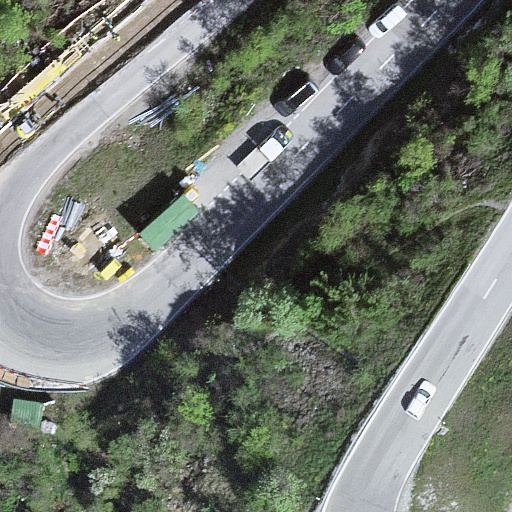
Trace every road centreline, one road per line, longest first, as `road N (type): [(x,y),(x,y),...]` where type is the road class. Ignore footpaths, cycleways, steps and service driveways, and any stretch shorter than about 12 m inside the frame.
road 1 (secondary): [(0,318),(50,342),(117,327),(444,0)]
road 2 (secondary): [(511,252),(392,440),(359,511)]
road 3 (secondary): [(212,0),(0,180)]
